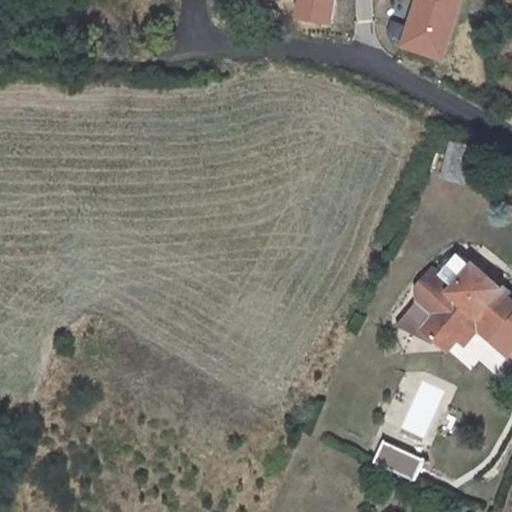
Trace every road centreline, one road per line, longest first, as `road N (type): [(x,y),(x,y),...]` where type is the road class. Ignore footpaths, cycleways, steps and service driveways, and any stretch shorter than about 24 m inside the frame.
road 1 (track): [(366,63),(328,45),(108,53)]
road 2 (unclassified): [(511,145),(366,63)]
